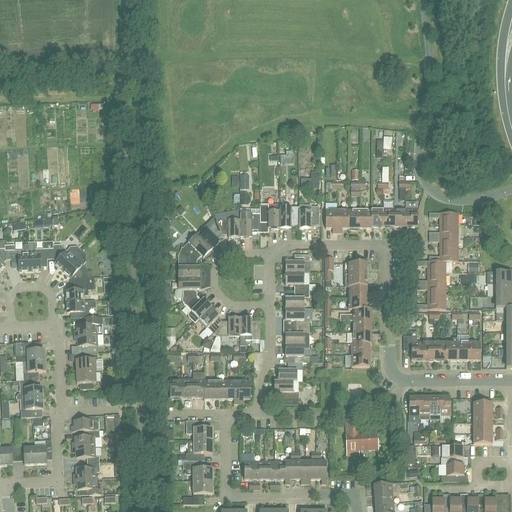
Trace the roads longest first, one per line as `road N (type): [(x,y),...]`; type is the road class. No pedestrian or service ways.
road 1 (residential): [(270,305),(226,304),(214,292),(214,266),(232,253),(268,253)]
road 2 (tertiary): [(511,2),(499,55),(509,120)]
